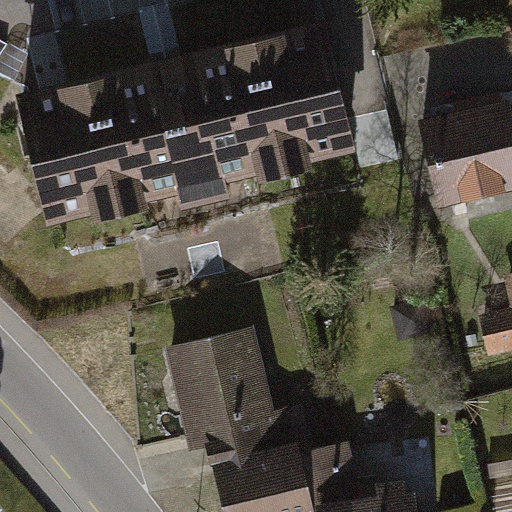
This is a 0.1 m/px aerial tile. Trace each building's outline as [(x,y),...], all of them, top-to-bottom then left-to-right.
[(27,103),(56,230),(368,159),(339,32),(27,103)] [(511,113),(432,128),(448,215),(511,203),(511,113)] [(488,353),(511,348),(511,253),(500,256),(511,305),(479,312),(488,353)] [(429,294),(390,303),(398,339),(437,329),(429,294)] [(265,333),(169,355),(195,465),(291,443),(265,333)] [(310,511),(296,456),(215,476),(224,511),(310,511)]
